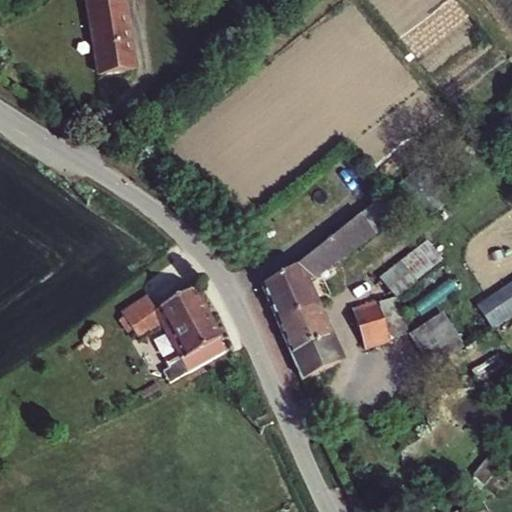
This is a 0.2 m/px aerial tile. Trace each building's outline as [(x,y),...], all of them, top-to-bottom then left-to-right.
[(102,0),(71,0),(86,87),(116,82),(102,0)] [(297,380),(338,364),(306,284),(373,235),(363,215),(297,268),(260,286),(297,380)] [(379,281),(397,301),(444,259),(426,239),(379,281)] [(511,283),(476,306),(491,329),(511,315),(511,283)] [(185,356),(193,369),(229,349),(203,306),(181,319),(170,301),(144,316),(156,335),(169,327),(180,345),(164,354),(170,365),(185,356)] [(410,339),(397,302),(352,315),(364,352),(410,339)] [(443,315),(410,339),(431,367),(463,346),(443,315)]
